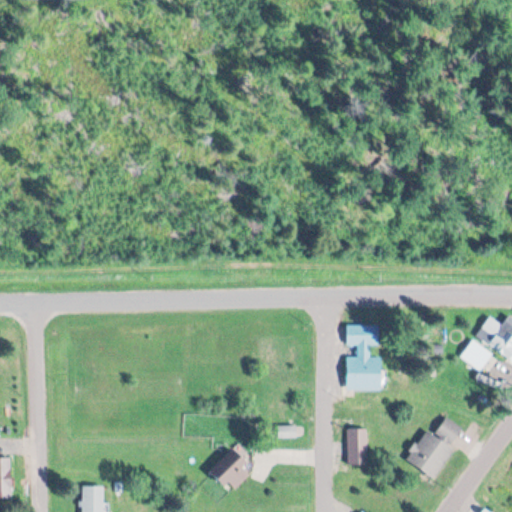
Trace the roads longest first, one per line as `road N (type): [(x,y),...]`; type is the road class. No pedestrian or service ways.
road 1 (residential): [(0,298),(511,296)]
road 2 (residential): [(44,511),(36,297)]
road 3 (residential): [(332,511),(332,297)]
